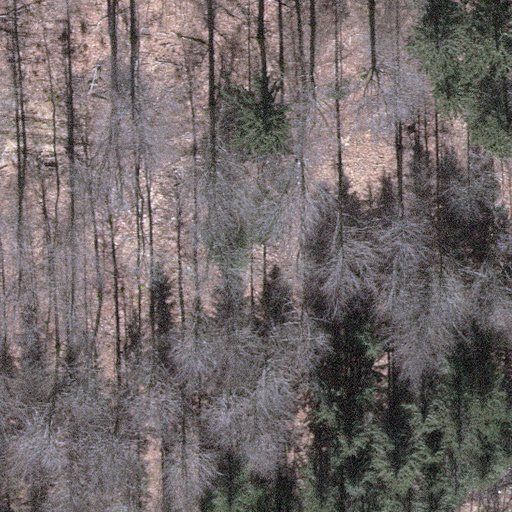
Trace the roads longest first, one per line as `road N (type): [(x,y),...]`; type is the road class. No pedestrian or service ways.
road 1 (track): [(0,116),(206,135),(511,85)]
road 2 (track): [(394,511),(511,460)]
